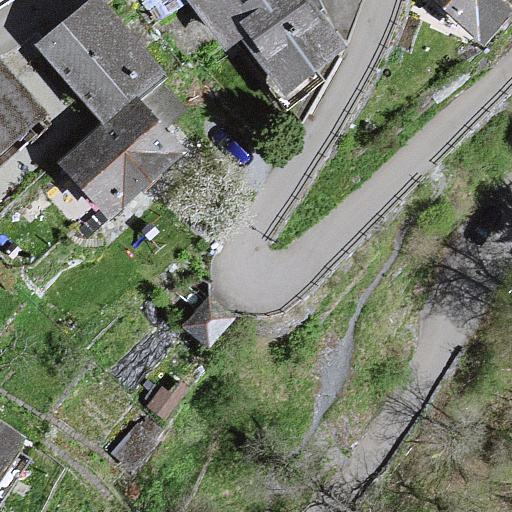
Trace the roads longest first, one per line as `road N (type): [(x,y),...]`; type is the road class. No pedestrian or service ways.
road 1 (residential): [(511,58),(281,290),(247,289),(238,272),(243,244),(330,111),(382,0)]
road 2 (residential): [(324,511),(390,430),(511,228)]
